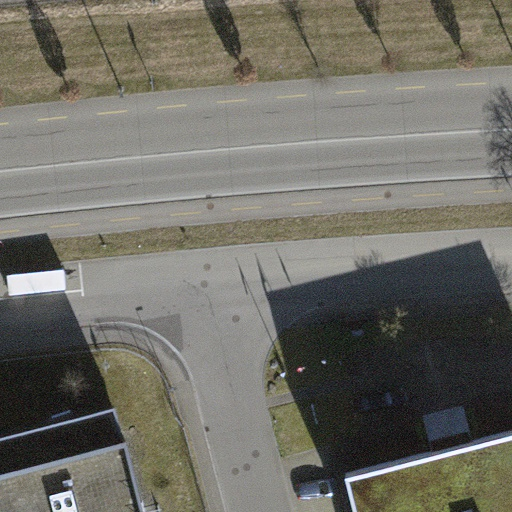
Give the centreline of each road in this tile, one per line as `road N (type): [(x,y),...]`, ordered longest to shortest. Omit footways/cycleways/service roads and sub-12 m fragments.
road 1 (primary): [(0,174),(511,133)]
road 2 (unclassified): [(204,292),(511,273)]
road 3 (residential): [(204,292),(261,511)]
road 4 (unclassified): [(0,315),(204,292)]
